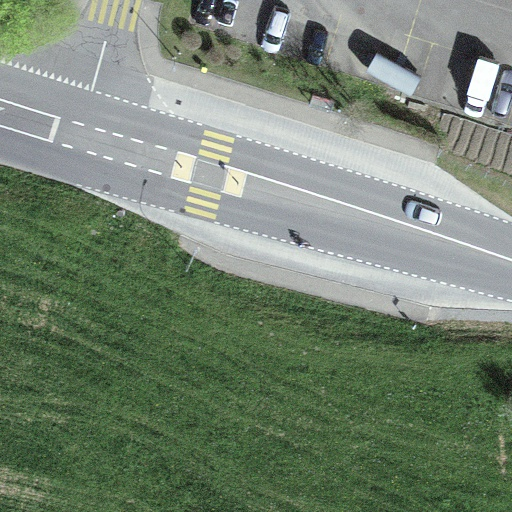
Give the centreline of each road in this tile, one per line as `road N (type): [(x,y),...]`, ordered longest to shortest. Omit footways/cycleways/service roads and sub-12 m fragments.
road 1 (tertiary): [(74,134),(511,261)]
road 2 (residential): [(74,134),(118,0)]
